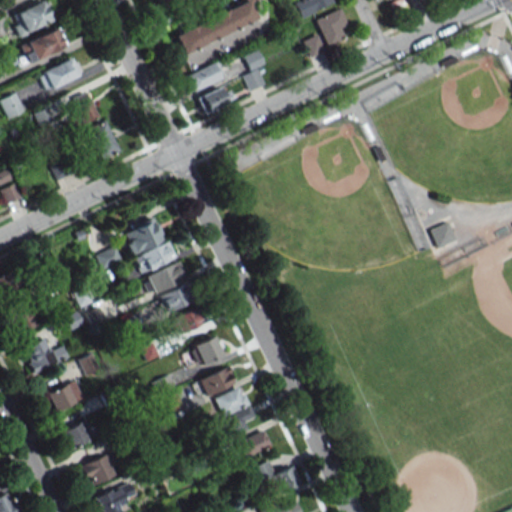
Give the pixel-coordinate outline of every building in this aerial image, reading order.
[(154,0),(156,2),(161,0),(239,0),(241,4),(170,33),(178,52),(255,21),(248,3),(255,1),(254,0),(154,0)] [(293,0),(291,1),(297,17),(332,2),(330,0),(293,0)] [(8,15),(17,35),(48,21),(39,1),(8,15)] [(311,20),(324,47),(348,35),(336,8),(311,20)] [(63,45),(56,27),(16,44),(20,55),(14,57),(17,65),(63,45)] [(300,41),(307,57),(322,50),(315,34),(300,41)] [(241,56),(256,49),(262,63),(247,70),(241,56)] [(77,73),(70,57),(35,73),(43,89),(77,73)] [(184,74),(211,61),(219,77),(192,90),(184,74)] [(240,76),(254,69),(261,83),(247,90),(240,76)] [(218,83),(193,99),(203,115),(228,99),(218,83)] [(0,106),(0,98),(12,92),(21,110),(6,118),(0,106)] [(69,108),(78,124),(95,115),(86,99),(69,108)] [(30,113),(45,106),(51,119),(36,126),(30,113)] [(82,126),(101,118),(115,148),(96,157),(82,126)] [(47,165),(71,154),(77,168),(54,179),(47,165)] [(0,181),(0,169),(4,168),(9,178),(0,181)] [(0,198),(0,188),(11,183),(18,197),(3,204),(0,198)] [(122,232),(136,225),(135,224),(149,216),(160,238),(129,254),(124,243),(126,242),(122,232)] [(435,247),(426,228),(444,220),(453,238),(435,247)] [(75,240),(72,232),(80,229),(83,238),(75,240)] [(138,253),(165,240),(173,256),(146,269),(138,253)] [(93,255),(101,251),(112,246),(119,260),(99,269),(93,255)] [(46,253),(52,267),(39,273),(32,259),(46,253)] [(150,289),(144,291),(140,283),(146,280),(144,276),(175,261),(183,276),(152,291),(150,289)] [(0,271),(9,267),(17,285),(0,293),(0,271)] [(44,277),(56,272),(63,287),(51,293),(44,277)] [(164,310),(157,295),(187,281),(194,296),(164,310)] [(77,307),(68,287),(80,282),(84,291),(89,302),(77,307)] [(22,299),(34,325),(13,335),(6,322),(11,320),(5,307),(22,299)] [(82,312),(95,306),(98,313),(102,321),(89,327),(82,312)] [(177,328),(173,330),(170,324),(174,322),(172,317),(193,306),(201,323),(180,334),(177,328)] [(123,318),(138,311),(141,318),(144,324),(129,331),(123,318)] [(62,318),(74,312),(80,324),(68,330),(62,318)] [(189,346),(209,336),(218,355),(198,364),(189,346)] [(41,337),(47,350),(59,345),(64,357),(30,372),(26,363),(29,361),(22,346),(41,337)] [(137,348),(150,342),(154,351),(156,356),(144,362),(137,348)] [(75,359),(89,353),(96,368),(83,375),(75,359)] [(195,379),(221,366),(229,382),(203,394),(195,379)] [(152,380),(165,374),(169,384),(171,388),(159,394),(152,380)] [(42,393),(50,411),(79,397),(71,380),(42,393)] [(246,404),(220,417),(211,399),(235,387),(238,394),(240,392),(246,404)] [(98,394),(110,389),(116,400),(104,406),(98,394)] [(160,399),(172,393),(176,400),(179,407),(167,413),(160,399)] [(217,436),(210,440),(206,432),(214,428),(211,423),(246,406),(249,411),(251,416),(240,421),(244,429),(220,441),(217,436)] [(85,440),(77,422),(58,430),(66,449),(85,440)] [(106,437),(118,431),(124,444),(112,450),(106,437)] [(235,443),(260,431),(267,445),(243,457),(235,443)] [(77,465),(86,486),(112,474),(103,453),(77,465)] [(189,473),(184,462),(197,456),(198,459),(202,467),(189,473)] [(261,479),(255,482),(248,468),(265,459),(268,466),(271,473),(285,466),(293,484),(269,496),(261,479)] [(133,468),(145,463),(151,474),(138,480),(133,468)] [(97,511),(111,511),(126,505),(123,497),(131,494),(125,481),(91,497),(97,511)] [(0,491),(0,511),(15,511),(6,489),(0,491)] [(256,511),(256,510),(285,497),(287,502),(292,500),(297,511),(256,511)]
